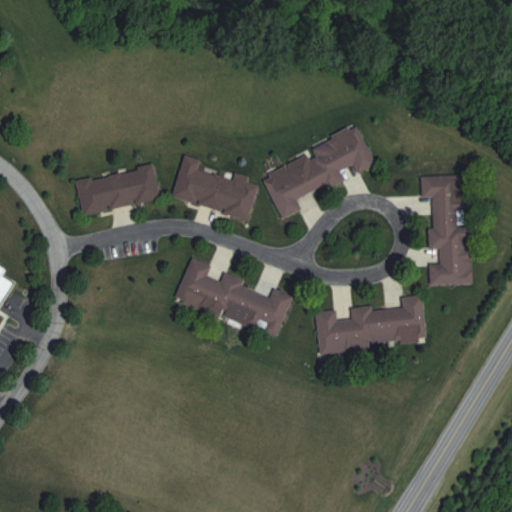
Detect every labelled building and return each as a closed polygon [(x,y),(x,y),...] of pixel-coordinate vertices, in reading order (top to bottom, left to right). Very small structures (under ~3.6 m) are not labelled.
[(283,217),(303,208),(299,198),(346,178),(342,169),(355,163),(358,172),(377,164),(361,126),(314,145),(318,155),(266,177),(283,217)] [(250,217),(259,184),(200,168),(203,158),(185,153),(174,197),(250,217)] [(161,198),(155,164),(77,178),(83,212),(161,198)] [(431,283),(474,282),(473,225),(464,225),(464,174),(423,175),(423,196),(432,196),(433,248),(439,247),(440,261),(431,261),(431,283)] [(177,296),(279,334),(293,294),(274,287),(272,292),(223,274),(222,278),(210,274),(214,264),(192,256),(177,296)] [(318,310),(320,351),(372,348),(372,341),(427,337),(424,294),(401,295),(402,305),(350,308),(351,317),(338,317),(338,309),(318,310)]
